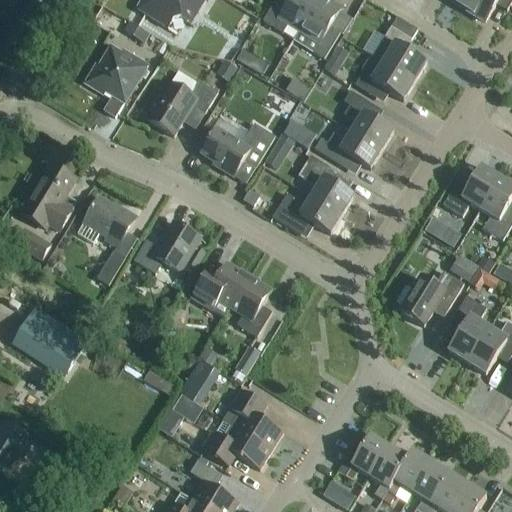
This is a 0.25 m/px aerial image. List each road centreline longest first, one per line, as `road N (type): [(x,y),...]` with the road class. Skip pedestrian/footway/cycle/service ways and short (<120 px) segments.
road 1 (unclassified): [(347,284),(184,192),(20,114)]
road 2 (unclassified): [(347,284),(465,119)]
road 3 (residential): [(269,511),(301,478),(372,366)]
road 4 (unclassified): [(511,454),(372,366)]
road 5 (residential): [(489,73),(377,0)]
road 6 (residential): [(20,114),(23,60),(62,0)]
